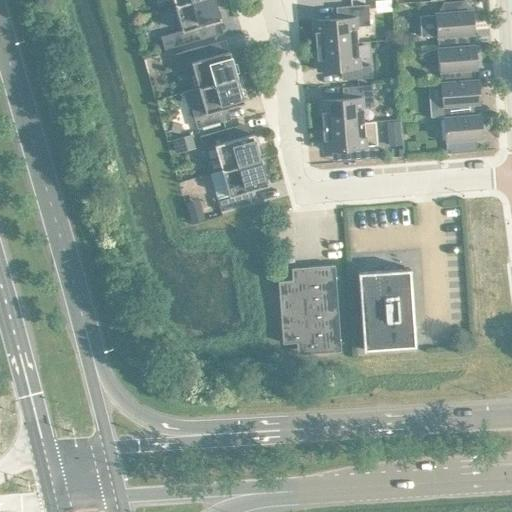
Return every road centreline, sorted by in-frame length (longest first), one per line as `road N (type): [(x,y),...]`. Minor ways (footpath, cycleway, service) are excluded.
road 1 (residential): [(511,182),(326,197),(307,190),(294,87),(269,0)]
road 2 (secondary): [(86,339),(0,17)]
road 3 (secondary): [(511,413),(225,432)]
road 4 (secondary): [(290,489),(511,474)]
road 5 (secondary): [(0,276),(44,455)]
road 6 (secondary): [(225,432),(155,420),(129,407),(86,339)]
road 7 (secondary): [(122,496),(290,489)]
